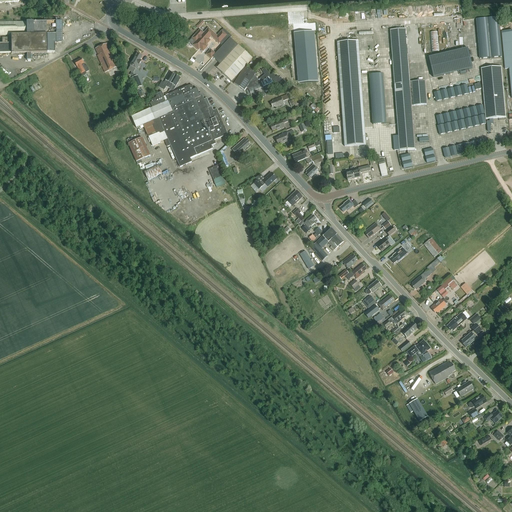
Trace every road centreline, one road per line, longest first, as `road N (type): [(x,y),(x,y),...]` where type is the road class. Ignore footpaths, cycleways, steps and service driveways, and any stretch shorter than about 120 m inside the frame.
road 1 (unclassified): [(511,404),(330,218),(325,198)]
road 2 (tertiary): [(325,198),(312,194),(214,89),(112,22)]
road 3 (tertiary): [(325,198),(511,152)]
road 4 (unclassified): [(0,89),(112,22)]
